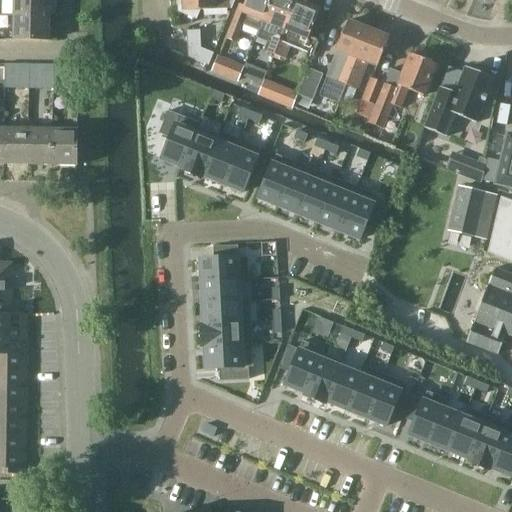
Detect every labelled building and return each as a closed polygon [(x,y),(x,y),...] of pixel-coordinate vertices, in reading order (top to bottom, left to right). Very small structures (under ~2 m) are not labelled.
[(13,0),(13,16),(50,17),(50,0),(13,0)] [(235,0),(178,0),(179,12),(196,20),(200,11),(216,11),(216,10),(232,9),(235,0)] [(259,32),(263,22),(271,0),(246,0),(242,13),(236,14),(226,39),(236,43),(243,25),(259,32)] [(265,51),(275,55),(296,0),(295,0),(271,0),(263,22),(275,26),(265,51)] [(296,0),(275,55),(286,59),(296,35),(308,40),(320,10),(296,0)] [(50,17),(13,16),(12,41),(50,42),(50,17)] [(336,81),(346,85),(369,29),(349,21),(336,52),(346,55),(336,81)] [(369,29),(346,85),(357,90),(368,64),(377,68),(390,37),(369,29)] [(214,53),(201,48),(201,31),(187,31),(189,58),(209,66),(214,53)] [(384,84),(376,106),(370,120),(368,124),(382,129),(393,105),(401,108),(408,91),(424,97),(436,65),(412,55),(404,75),(400,86),(397,85),(395,88),(384,84)] [(225,78),(231,62),(218,57),(212,73),(225,78)] [(18,89),(29,90),(30,66),(18,66),(18,89)] [(30,66),(29,90),(41,90),(41,66),(30,66)] [(67,66),(66,90),(78,90),(79,66),(67,66)] [(251,80),(248,87),(260,91),(267,72),(253,67),(248,78),(251,80)] [(440,88),(425,129),(447,138),(456,115),(477,124),(494,80),(465,68),(455,94),(440,88)] [(299,94),(298,96),(313,102),(324,76),(309,70),(299,94)] [(390,70),(384,84),(395,88),(397,85),(400,86),(404,75),(390,70)] [(363,101),(376,106),(384,84),(371,79),(363,101)] [(277,103),(277,104),(292,110),(293,108),(298,96),(299,94),(284,88),(277,103)] [(211,99),(222,103),(225,96),(214,91),(211,99)] [(363,101),(357,115),(370,120),(376,106),(363,101)] [(237,116),(248,120),(251,113),(240,108),(237,116)] [(161,161),(181,169),(182,169),(198,129),(199,130),(201,125),(168,112),(159,135),(170,139),(161,161)] [(262,117),(251,113),(248,120),(259,125),(262,117)] [(4,166),(28,167),(29,129),(4,129),(4,166)] [(28,167),(53,167),(53,130),(29,129),(28,167)] [(202,177),(218,138),(217,137),(199,130),(198,129),(182,169),(181,169),(180,171),(202,180),(203,178),(202,177)] [(53,130),(53,167),(77,167),(78,130),(53,130)] [(305,143),(308,136),(297,131),(294,139),(305,143)] [(219,133),(217,137),(218,138),(202,177),(203,178),(222,185),(240,141),(219,133)] [(511,135),(507,134),(495,185),(511,189),(511,135)] [(325,151),(328,144),(317,139),(314,147),(325,151)] [(261,150),(240,141),(222,185),(243,194),(261,150)] [(328,144),(325,151),(336,156),(339,148),(328,144)] [(367,162),(370,155),(359,150),(356,157),(367,162)] [(258,200),(279,208),(297,164),(276,155),(258,200)] [(299,216),(317,172),(297,164),(279,208),(299,216)] [(317,172),(299,216),(319,224),(337,180),(317,172)] [(339,232),(357,188),(337,180),(319,224),(339,232)] [(339,232),(360,241),(365,228),(376,233),(385,210),(374,205),(378,197),(357,188),(339,232)] [(449,231),(475,238),(485,195),(459,188),(449,231)] [(511,202),(501,198),(489,254),(511,263),(511,202)] [(200,261),(201,283),(239,281),(239,282),(249,282),(248,258),(238,259),(238,247),(213,248),(214,260),(200,261)] [(0,290),(10,291),(10,266),(0,265),(0,290)] [(511,276),(494,270),(467,343),(498,355),(506,336),(511,338),(511,276)] [(239,282),(239,281),(201,283),(202,305),(240,303),(240,302),(239,282)] [(279,289),(272,289),(272,301),(280,301),(279,289)] [(0,314),(6,315),(10,315),(10,291),(0,290),(0,314)] [(203,326),(251,324),(250,301),(240,302),(240,303),(202,305),(203,325),(203,326)] [(273,311),(273,323),(281,322),(280,311),(273,311)] [(0,314),(0,334),(25,335),(25,326),(14,326),(14,315),(10,315),(6,315),(0,314)] [(14,326),(25,326),(26,315),(14,315),(14,326)] [(281,322),(273,323),(274,335),(282,334),(281,322)] [(202,349),(204,349),(204,348),(252,346),(251,324),(203,326),(203,325),(201,326),(202,349)] [(351,339),(354,332),(343,327),(340,335),(351,339)] [(354,332),(351,339),(362,344),(365,336),(354,332)] [(13,346),(25,346),(25,335),(0,334),(0,356),(13,356),(13,346)] [(340,335),(335,347),(346,351),(351,339),(340,335)] [(306,395),(322,355),(323,355),(324,351),(303,342),(299,351),(288,346),(279,369),(290,374),(285,386),(305,395),(306,395)] [(383,344),(380,351),(391,356),(394,348),(383,344)] [(13,346),(13,356),(25,356),(25,346),(13,346)] [(252,346),(204,348),(204,349),(206,370),(219,370),(220,382),(249,380),(249,368),(253,368),(252,346)] [(327,403),(326,403),(340,367),(341,368),(343,363),(323,355),(322,355),(306,395),(305,395),(304,397),(325,405),(326,405),(327,403)] [(0,370),(25,371),(25,356),(13,356),(0,356),(0,370)] [(346,411),(366,419),(383,375),(363,366),(359,375),(360,376),(346,411)] [(341,368),(340,367),(326,403),(327,403),(346,411),(360,376),(359,375),(341,368)] [(25,371),(0,370),(0,387),(24,388),(25,371)] [(383,375),(366,419),(387,427),(392,414),(403,419),(412,396),(401,392),(404,383),(383,375)] [(475,390),(478,383),(467,378),(464,385),(475,390)] [(489,387),(478,383),(475,390),(486,394),(489,387)] [(0,403),(24,404),(24,388),(0,387),(0,403)] [(409,436),(430,445),(444,410),(445,410),(448,401),(427,392),(423,401),(412,396),(403,419),(414,423),(409,436)] [(0,419),(24,420),(24,418),(24,404),(0,403),(0,419)] [(464,418),(450,453),(469,461),(470,461),(488,417),(467,408),(463,417),(464,418)] [(430,445),(450,453),(464,418),(463,417),(445,410),(444,410),(430,445)] [(490,472),(491,469),(490,469),(504,434),(505,434),(509,425),(488,417),(470,461),(469,461),(468,463),(489,471),(490,472)] [(0,435),(24,436),(24,420),(0,419),(0,435)] [(504,434),(490,469),(491,469),(511,477),(511,474),(511,437),(505,434),(504,434)] [(0,452),(24,453),(24,436),(0,435),(0,452)] [(0,474),(23,475),(24,453),(0,452),(0,474)] [(19,503),(19,511),(31,511),(31,501),(19,501),(19,503)]
